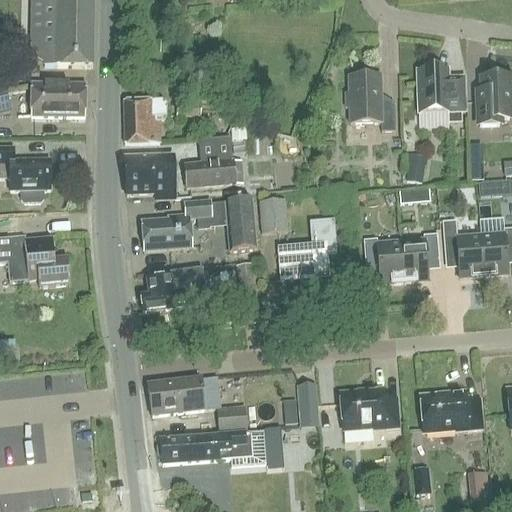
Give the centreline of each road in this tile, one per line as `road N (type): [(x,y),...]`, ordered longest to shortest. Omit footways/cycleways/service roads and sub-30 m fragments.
road 1 (residential): [(511,339),(125,370)]
road 2 (tertiary): [(125,370),(104,242),(110,0)]
road 3 (residential): [(376,0),(393,20),(511,37)]
road 4 (tertiary): [(125,370),(141,511)]
